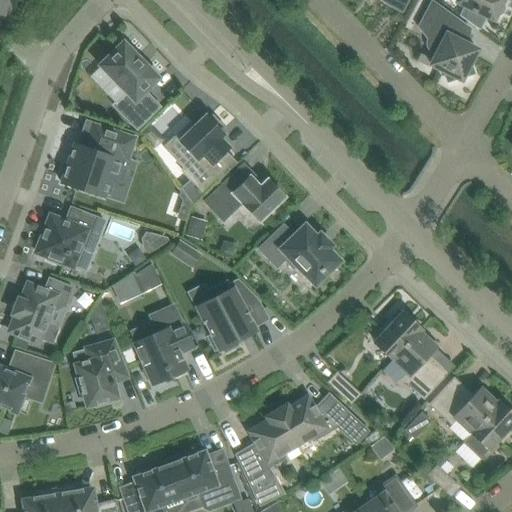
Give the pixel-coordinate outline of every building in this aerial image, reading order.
[(0,0),(0,13),(10,16),(13,0),(0,0)] [(504,5),(502,1),(502,0),(458,0),(458,1),(494,18),(495,16),(499,15),(502,12),(504,8),(504,5)] [(471,63),(474,57),(478,49),(456,38),(463,23),(432,1),(424,17),(436,24),(428,40),(428,42),(428,45),(429,47),(430,49),(432,51),(437,53),(431,64),(445,71),(448,81),(458,78),(462,80),(464,76),(474,73),(471,63)] [(114,105),(137,129),(159,107),(144,92),(158,78),(124,43),(101,65),(127,92),(114,105)] [(190,123),(176,137),(180,141),(196,158),(183,170),(192,180),(183,188),(194,204),(205,193),(230,169),(219,157),(229,147),(220,137),(224,134),(220,130),(224,126),(213,116),(210,119),(206,115),(194,127),(190,123)] [(136,137),(87,121),(78,145),(75,144),(73,150),(70,157),(68,164),(63,162),(58,178),(63,179),(62,183),(103,197),(110,179),(117,181),(125,158),(129,159),(136,137)] [(246,180),(237,170),(205,201),(223,220),(242,203),(259,221),(284,196),(268,179),(260,187),(250,176),(246,180)] [(66,221),(57,218),(51,215),(36,252),(49,256),(47,259),(60,264),(61,261),(73,266),(81,247),(88,250),(94,234),(99,235),(105,220),(71,207),(66,221)] [(191,216),(186,235),(202,240),(208,221),(191,216)] [(339,261),(328,249),(331,245),(320,234),(317,237),(305,225),(294,236),(284,225),(259,248),(277,267),(285,259),(293,268),(297,265),(315,284),(339,261)] [(180,239),(170,254),(186,264),(195,249),(180,239)] [(134,271),(113,285),(117,294),(139,284),(139,285),(158,276),(152,264),(136,275),(134,271)] [(52,308),(58,310),(65,305),(72,287),(49,278),(45,290),(28,283),(22,300),(19,298),(13,313),(16,315),(10,331),(38,342),(52,308)] [(208,337),(215,349),(219,347),(220,350),(223,348),(225,351),(238,345),(236,341),(256,330),(253,326),(267,318),(257,300),(238,280),(228,285),(226,282),(208,291),(212,299),(197,307),(212,335),(208,337)] [(135,343),(145,365),(144,369),(147,378),(151,379),(153,383),(186,368),(180,354),(194,347),(183,323),(182,324),(174,305),(151,315),(155,326),(148,330),(151,336),(135,343)] [(393,358),(421,328),(404,312),(395,322),(390,318),(380,329),(384,333),(376,342),(393,358)] [(433,339),(421,328),(393,358),(408,372),(402,378),(424,398),(445,376),(425,358),(436,347),(430,342),(433,339)] [(127,376),(125,372),(113,341),(86,348),(89,360),(75,364),(79,377),(76,378),(80,392),(83,391),(87,406),(95,403),(96,406),(110,402),(110,399),(118,397),(113,382),(127,376)] [(46,389),(53,365),(16,351),(8,370),(0,367),(0,404),(16,411),(27,383),(46,389)] [(360,394),(340,375),(331,385),(351,403),(360,394)] [(472,432),(500,402),(488,391),(485,393),(480,388),(470,399),(451,381),(430,404),(451,424),(457,418),(472,432)] [(314,408),(313,406),(308,397),(289,409),(287,406),(277,411),(296,444),(309,436),(312,441),(338,426),(356,443),(368,431),(329,394),(319,406),(314,408)] [(511,431),(508,427),(511,423),(511,413),(500,402),(472,432),(463,441),(477,453),(481,449),(485,452),(498,438),(502,442),(511,432),(511,431)] [(264,469),(285,457),(283,452),(296,444),(277,411),(268,417),(269,420),(250,432),(257,443),(237,454),(262,506),(280,496),(264,469)] [(431,420),(422,412),(406,429),(402,434),(409,441),(413,436),(414,438),(431,420)] [(383,436),(370,446),(380,459),(393,449),(383,436)] [(187,453),(168,460),(187,511),(183,497),(199,491),(205,507),(208,508),(240,497),(226,462),(211,467),(205,451),(188,457),(187,453)] [(450,474),(457,466),(449,459),(441,466),(450,474)] [(187,511),(168,460),(149,467),(151,471),(134,477),(139,492),(124,498),(129,511),(166,511),(164,504),(181,498),(186,511),(187,511)] [(457,484),(437,465),(428,475),(448,494),(457,484)] [(338,469),(319,483),(329,496),(347,482),(338,469)] [(405,511),(415,505),(395,477),(379,488),(383,494),(367,505),(372,511),(405,511)] [(96,505),(94,492),(93,488),(72,491),(71,486),(57,489),(61,511),(118,511),(115,500),(100,504),(96,505)] [(61,511),(57,489),(42,491),(43,496),(23,499),(24,511),(61,511)] [(248,499),(235,504),(237,511),(248,511),(253,510),(248,499)]
